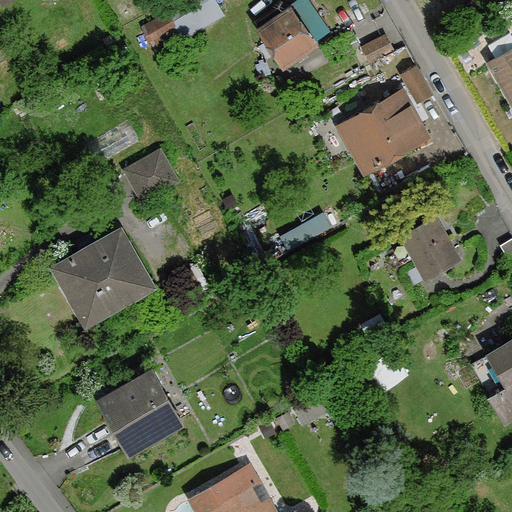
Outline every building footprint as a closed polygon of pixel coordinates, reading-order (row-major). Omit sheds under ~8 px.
[(216,0),(194,0),(145,29),(158,52),(178,39),(185,39),(225,14),(216,0)] [(308,0),(299,6),(320,35),(334,26),(315,0),(308,0)] [(313,42),(292,10),(286,15),(280,5),(256,21),(284,62),(313,42)] [(497,58),(511,49),(511,33),(511,32),(489,44),(497,58)] [(387,35),(364,46),(372,61),(394,50),(387,35)] [(511,49),(497,58),(490,62),(511,100),(511,49)] [(417,66),(403,74),(419,101),(432,94),(417,66)] [(427,135),(402,92),(343,126),(366,169),(427,135)] [(162,152),(128,170),(145,198),(176,181),(162,152)] [(435,218),(404,235),(428,278),(459,260),(435,218)] [(122,231),(67,261),(97,315),(152,285),(122,231)] [(511,238),(502,245),(511,262),(511,238)] [(511,340),(490,353),(509,384),(490,395),(506,423),(511,419),(511,340)] [(509,384),(490,353),(472,363),(490,395),(509,384)] [(180,422),(151,371),(103,399),(131,449),(180,422)] [(324,410),(315,394),(294,405),(303,422),(324,410)] [(243,470),(194,497),(202,511),(254,511),(252,507),(261,502),(243,470)] [(276,511),(268,498),(261,502),(252,507),(254,511),(276,511)]
